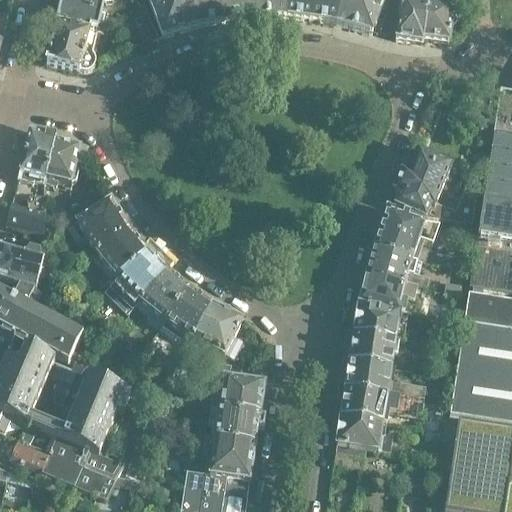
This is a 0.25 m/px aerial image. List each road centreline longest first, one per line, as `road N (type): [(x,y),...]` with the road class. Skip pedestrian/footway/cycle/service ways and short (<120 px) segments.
road 1 (residential): [(421,78),(363,59),(274,47),(214,54),(134,79),(101,110)]
road 2 (residential): [(101,110),(125,188),(177,254),(237,300),(324,337)]
road 3 (residential): [(324,337),(421,78)]
road 4 (residential): [(316,362),(289,380),(266,511)]
road 5 (residential): [(307,511),(325,385),(316,362)]
